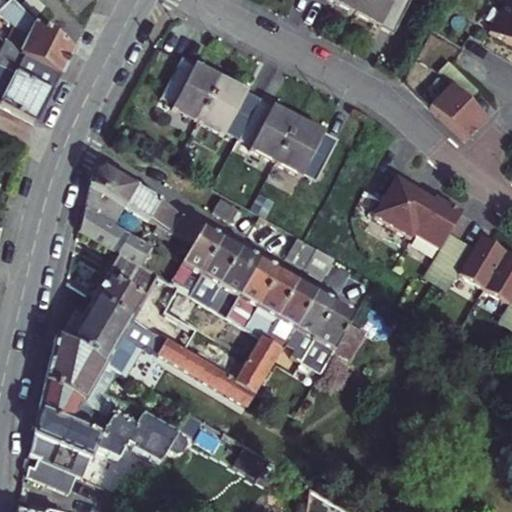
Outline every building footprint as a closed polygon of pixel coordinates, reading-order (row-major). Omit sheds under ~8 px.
[(0,108),(30,126),(70,48),(34,27),(6,0),(0,0),(0,14),(9,24),(0,42),(0,108)] [(32,0),(26,0),(22,4),(35,18),(43,10),(32,0)] [(338,0),(396,32),(413,0),(338,0)] [(511,0),(510,0),(489,37),(511,50),(511,0)] [(299,170),(306,174),(313,178),(334,140),(180,56),(160,94),(172,102),(169,108),(218,135),(222,129),(249,144),(246,150),(272,164),(296,177),(299,170)] [(450,90),(467,107),(478,96),(448,67),(437,78),(450,90)] [(429,112),(465,147),(478,134),(475,131),(483,123),(467,107),(450,90),(429,112)] [(475,131),(478,134),(486,125),(483,123),(475,131)] [(89,186),(117,202),(152,223),(155,218),(164,222),(161,228),(167,231),(162,240),(187,255),(204,229),(204,228),(96,162),(93,168),(89,186)] [(394,183),(372,222),(410,245),(413,240),(439,255),(449,239),(461,218),(422,195),(420,198),(394,183)] [(89,186),(85,207),(119,228),(117,202),(89,186)] [(221,200),(214,212),(232,223),(240,210),(221,200)] [(80,230),(119,254),(141,268),(144,261),(142,260),(150,247),(119,228),(85,207),(80,230)] [(240,210),(232,223),(250,233),(257,220),(240,210)] [(155,218),(152,223),(161,228),(164,222),(155,218)] [(222,240),(204,229),(187,255),(170,285),(188,296),(192,290),(183,285),(191,271),(200,277),(222,240)] [(473,254),(449,239),(439,255),(422,284),(447,298),(457,280),(473,254)] [(239,250),(222,240),(200,277),(218,287),(239,250)] [(287,259),(305,269),(315,253),(310,251),(296,242),(287,259)] [(511,261),(479,242),(473,254),(457,280),(483,295),(508,309),(511,302),(511,261)] [(260,262),(239,250),(218,287),(209,301),(206,307),(226,319),(229,313),(218,307),(227,292),(238,298),(260,262)] [(315,253),(305,269),(325,281),(326,280),(334,266),(315,253)] [(119,254),(104,279),(148,305),(162,280),(141,268),(119,254)] [(229,313),(226,319),(245,331),(278,273),(260,262),(238,298),(229,313)] [(334,266),(326,280),(344,290),(352,277),(334,266)] [(278,273),(245,331),(261,340),(263,342),(267,335),(257,329),(265,315),(275,321),(297,283),(278,273)] [(92,298),(179,351),(186,341),(178,336),(183,327),(148,305),(104,279),(92,298)] [(317,295),(297,283),(275,321),(267,335),(263,342),(280,352),(284,354),(317,295)] [(209,301),(192,290),(188,296),(206,307),(209,301)] [(301,365),(335,306),(317,295),(284,354),(301,365)] [(235,385),(179,351),(92,298),(76,325),(69,322),(61,341),(118,375),(122,377),(144,339),(158,348),(154,355),(265,422),(272,409),(254,398),(235,385)] [(511,302),(508,309),(497,328),(510,335),(511,336),(511,302)] [(335,306),(301,365),(321,377),(335,352),(350,326),(355,317),(335,306)] [(366,336),(350,326),(335,352),(351,362),(366,336)] [(57,338),(45,384),(80,401),(93,408),(105,414),(135,430),(142,417),(106,396),(118,375),(61,341),(57,338)] [(261,340),(235,385),(254,398),(273,364),(280,352),(263,342),(261,340)] [(321,377),(301,365),(284,354),(280,352),(273,364),(315,388),(321,377)] [(95,441),(105,414),(93,408),(88,424),(75,417),(80,401),(45,384),(38,413),(95,441)] [(38,413),(27,457),(40,462),(35,474),(29,472),(26,478),(67,495),(75,477),(80,480),(92,452),(116,460),(125,444),(134,449),(133,452),(159,467),(168,453),(175,458),(184,456),(187,450),(188,443),(178,438),(142,417),(135,430),(105,414),(95,441),(38,413)] [(189,418),(178,438),(188,443),(194,433),(201,436),(205,428),(189,418)] [(284,475),(269,466),(259,485),(272,492),(284,475)] [(308,511),(320,511),(323,498),(312,492),(308,511)]
